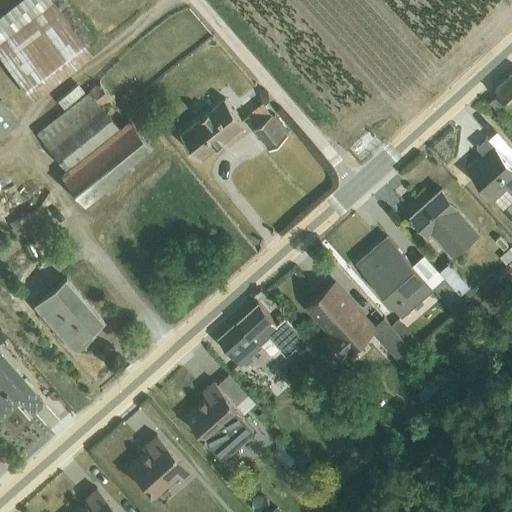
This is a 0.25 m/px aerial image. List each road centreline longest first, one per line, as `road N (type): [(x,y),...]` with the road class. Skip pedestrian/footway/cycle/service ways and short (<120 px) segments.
road 1 (residential): [(0,502),(511,47)]
road 2 (track): [(359,186),(197,0)]
